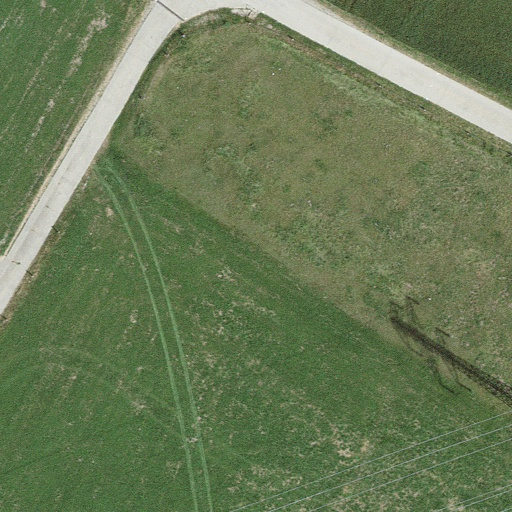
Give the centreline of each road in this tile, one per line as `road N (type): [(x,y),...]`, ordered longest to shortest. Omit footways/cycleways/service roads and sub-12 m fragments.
road 1 (unclassified): [(174,0),(0,294)]
road 2 (unclassified): [(279,0),(511,126)]
